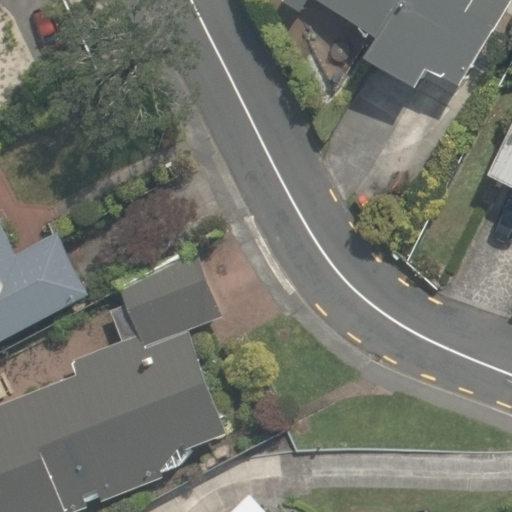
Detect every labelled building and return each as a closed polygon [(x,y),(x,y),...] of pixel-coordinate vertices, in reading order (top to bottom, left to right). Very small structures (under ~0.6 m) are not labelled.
[(511,0),(311,0),(308,6),(388,48),(378,68),(444,102),(453,85),(471,95),(511,17),(511,0)] [(0,358),(114,301),(84,241),(47,259),(2,170),(0,171),(0,358)] [(511,202),(511,171),(500,197),(511,202)] [(0,511),(76,511),(73,503),(238,447),(198,328),(229,318),(216,278),(115,312),(128,349),(73,367),(80,388),(0,415),(0,511)] [(267,511),(254,498),(239,511),(267,511)]
